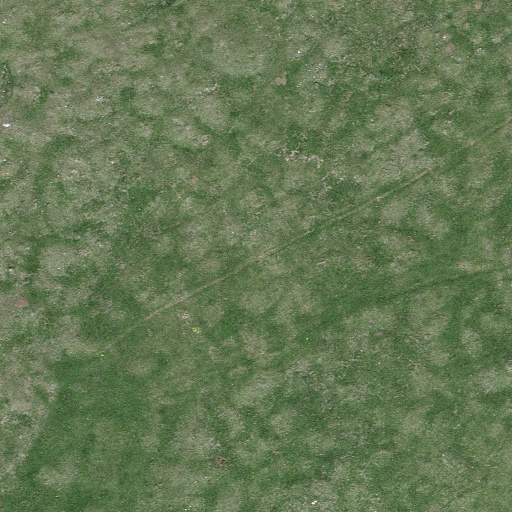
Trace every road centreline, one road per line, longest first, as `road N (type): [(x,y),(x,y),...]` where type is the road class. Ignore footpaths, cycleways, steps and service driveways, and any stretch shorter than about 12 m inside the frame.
road 1 (track): [(0,397),(108,396),(175,379),(301,318),(511,253)]
road 2 (track): [(44,399),(511,146)]
